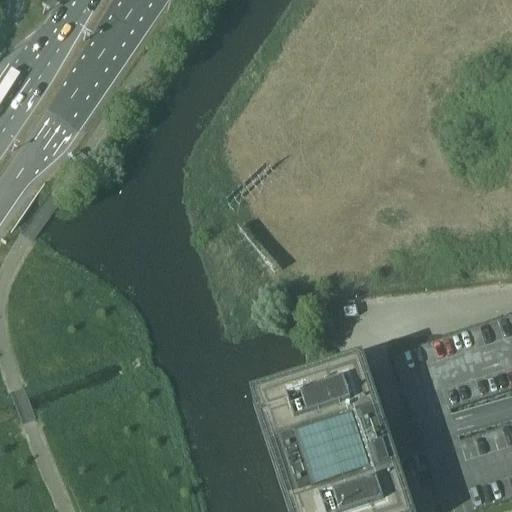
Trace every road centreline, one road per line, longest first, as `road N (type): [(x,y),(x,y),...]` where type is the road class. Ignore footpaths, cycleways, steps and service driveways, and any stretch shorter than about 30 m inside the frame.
road 1 (primary): [(0,203),(141,0)]
road 2 (primary): [(79,0),(0,113)]
